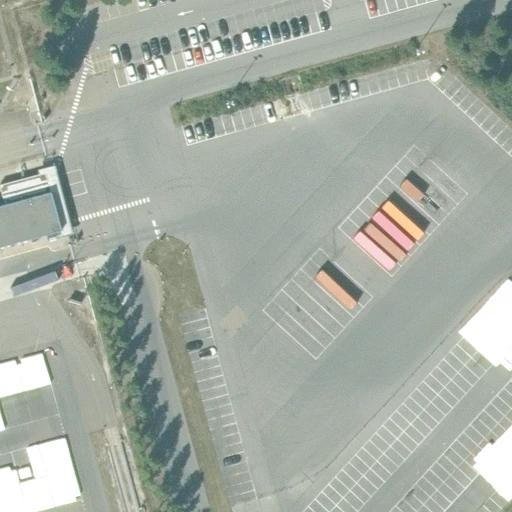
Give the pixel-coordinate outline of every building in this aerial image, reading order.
[(0,246),(66,229),(50,171),(0,184),(0,188),(4,204),(0,205),(0,246)] [(0,426),(72,413),(64,369),(33,375),(29,355),(0,360),(0,426)] [(443,427),(465,405),(417,359),(396,381),(443,427)] [(394,436),(418,412),(392,387),(348,431),(389,472),(409,451),(394,436)] [(509,509),(511,505),(511,452),(490,431),(460,463),(509,509)] [(0,455),(0,462),(10,511),(36,511),(95,499),(84,447),(37,457),(35,448),(0,455)] [(467,511),(447,493),(429,511),(467,511)]
